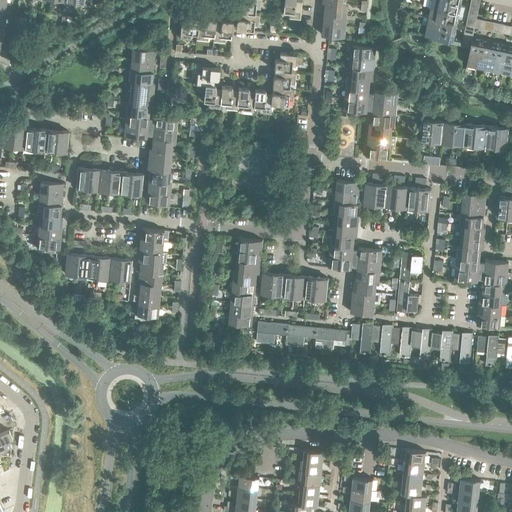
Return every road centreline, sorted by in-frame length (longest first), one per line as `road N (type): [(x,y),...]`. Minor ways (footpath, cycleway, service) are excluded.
road 1 (tertiary): [(511,426),(382,391),(201,375),(150,381)]
road 2 (tertiary): [(153,400),(179,395),(511,427)]
road 3 (residential): [(206,511),(217,463),(246,438),(343,434)]
road 4 (residential): [(201,223),(68,212),(72,178)]
road 5 (tertiary): [(116,371),(0,283)]
road 6 (residential): [(19,511),(32,415),(0,379)]
road 7 (tertiary): [(0,295),(102,385)]
road 8 (residential): [(316,47),(238,41),(236,63),(267,66)]
road 9 (residential): [(439,171),(310,159)]
